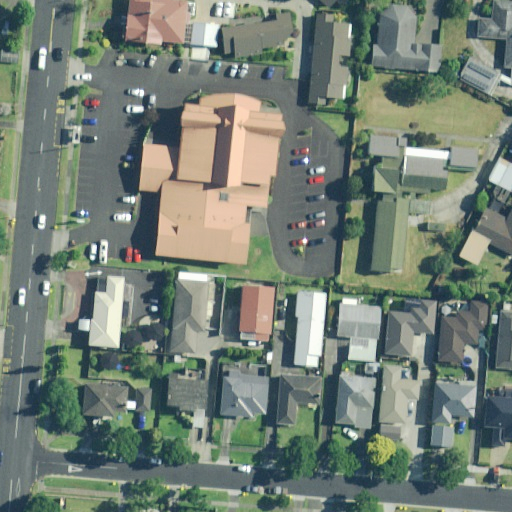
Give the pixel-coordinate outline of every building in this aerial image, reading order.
[(185,0),(182,0),(124,0),(120,40),(157,45),(158,41),(211,47),(214,24),(182,21),(185,0)] [(492,0),(490,19),(475,18),(473,37),(503,40),(500,67),(508,68),(507,85),(511,85),(511,0),(507,0),(492,0)] [(388,3),(375,16),(374,44),(368,43),(367,67),(439,71),(440,44),(412,42),(413,18),(407,5),(388,3)] [(271,18),(216,28),(221,54),(230,52),(231,60),(258,55),(257,50),(283,45),(282,39),(292,37),(287,9),(270,12),(271,18)] [(330,14),(312,12),(303,102),(324,104),(325,96),(342,97),(345,67),(335,66),(336,54),(346,55),(349,25),(330,23),(330,14)] [(16,52),(0,51),(0,60),(16,62),(16,52)] [(498,75),(464,57),(453,76),(488,95),(498,75)] [(153,189),(148,249),(238,256),(243,203),(260,205),(263,174),(272,175),(278,108),(176,100),(173,142),(135,138),(131,187),(153,189)] [(405,136),(368,133),(367,154),(379,155),(378,165),(366,164),(364,189),(373,190),(366,270),(401,273),(408,188),(441,190),(444,157),(403,154),(405,136)] [(475,148),(448,146),(446,169),(473,171),(475,148)] [(486,179),(493,183),(453,255),(473,266),(486,243),(511,257),(511,255),(511,204),(510,204),(504,214),(499,211),(509,193),(511,194),(511,163),(499,156),(486,179)] [(75,329),(83,330),(82,345),(113,348),(117,300),(129,301),(130,284),(121,283),(121,277),(96,275),(94,291),(87,290),(84,319),(76,319),(75,329)] [(206,279),(173,277),(166,353),(192,355),(194,330),(201,331),(206,279)] [(322,292),(295,290),(291,364),(314,366),(314,356),(318,356),(322,292)] [(340,298),(340,303),(336,303),(334,336),(375,339),(377,306),(352,304),(353,299),(340,298)] [(454,318),(438,317),(435,360),(459,362),(461,343),(473,344),(474,329),(483,329),(486,302),(469,300),(468,310),(455,309),(454,318)] [(511,310),(498,309),(492,368),(511,369),(511,310)] [(131,327),(129,327),(127,328),(126,328),(124,329),(123,331),(122,332),(121,334),(121,336),(120,338),(121,340),(121,341),(122,343),(123,345),(124,346),(126,347),(128,348),(129,348),(131,348),(133,348),(135,348),(137,347),(138,346),(140,344),(141,343),(141,341),(142,339),(142,337),(142,336),(141,334),(140,332),(139,331),(138,329),(136,328),(135,327),(133,327),(131,327)] [(432,329),(417,327),(414,368),(429,369),(432,329)] [(374,339),(347,338),(346,360),(374,361),(374,339)] [(377,364),(363,363),(362,373),(377,374),(377,364)] [(398,366),(380,365),(375,441),(397,442),(398,426),(403,426),(405,399),(414,400),(415,379),(398,378),(398,366)] [(224,375),(218,375),(215,415),(248,417),(249,415),(260,415),(262,377),(236,375),(237,369),(224,368),(224,375)] [(305,374),(276,373),(273,424),(291,425),(293,404),(303,404),(303,407),(316,408),(318,369),(305,369),(305,374)] [(195,379),(196,374),(162,372),(160,405),(173,406),(172,411),(191,413),(190,427),(200,427),(204,380),(195,379)] [(348,427),(369,428),(371,376),(334,374),(331,423),(348,424),(348,427)] [(125,385),(80,382),(78,415),(110,418),(111,412),(122,413),(122,408),(131,409),(131,411),(148,413),(150,390),(135,389),(134,402),(124,401),(125,385)] [(474,385),(429,382),(427,423),(444,424),(445,414),(472,416),(474,385)] [(487,396),(481,396),(480,439),(487,439),(487,446),(503,446),(503,439),(511,439),(511,385),(501,385),(501,388),(488,388),(487,396)] [(450,428),(428,426),(427,447),(448,448),(450,428)]
